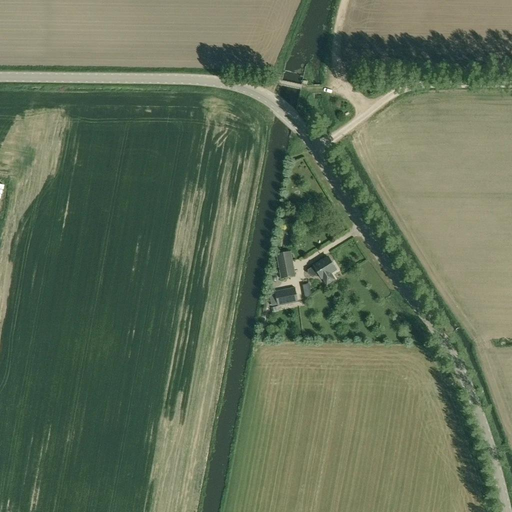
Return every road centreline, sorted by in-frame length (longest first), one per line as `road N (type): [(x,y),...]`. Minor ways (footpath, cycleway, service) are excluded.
road 1 (tertiary): [(506,511),(452,351),(295,122),(263,96),(218,82),(0,77)]
road 2 (track): [(365,115),(414,85),(511,85)]
